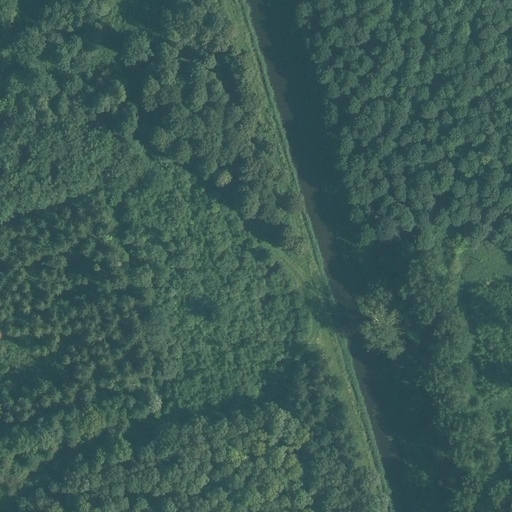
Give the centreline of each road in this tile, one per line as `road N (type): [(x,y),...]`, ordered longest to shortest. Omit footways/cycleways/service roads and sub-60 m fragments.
road 1 (track): [(6,511),(66,463),(266,396),(298,358),(307,306),(280,253),(174,155),(79,117),(0,120)]
road 2 (track): [(307,306),(321,303),(231,0)]
road 3 (track): [(321,303),(381,511)]
